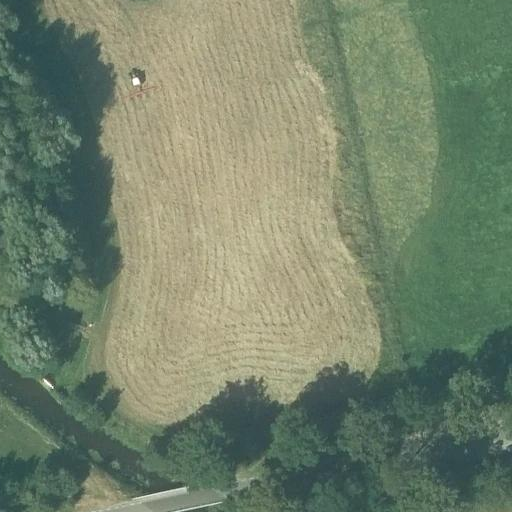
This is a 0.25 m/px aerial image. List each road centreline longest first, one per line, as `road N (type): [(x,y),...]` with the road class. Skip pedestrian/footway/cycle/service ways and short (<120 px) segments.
road 1 (tertiary): [(128,511),(511,430)]
road 2 (track): [(33,0),(76,100),(108,231),(105,298),(92,335)]
road 3 (track): [(238,488),(92,395),(83,369),(92,335),(84,331)]
